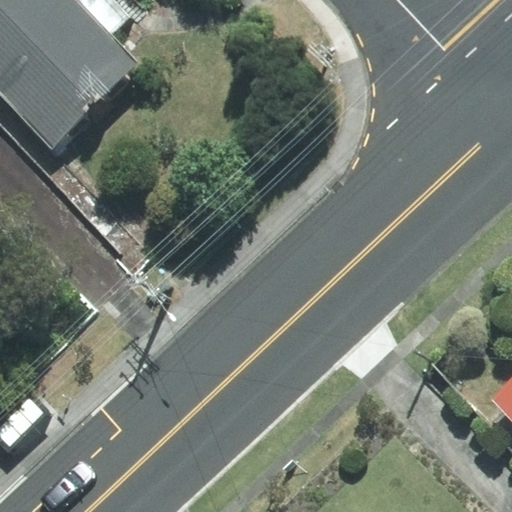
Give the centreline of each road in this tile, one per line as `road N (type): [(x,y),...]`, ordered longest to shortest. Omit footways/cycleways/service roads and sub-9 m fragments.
road 1 (secondary): [(82,511),(511,109)]
road 2 (residential): [(382,0),(437,52),(511,78)]
